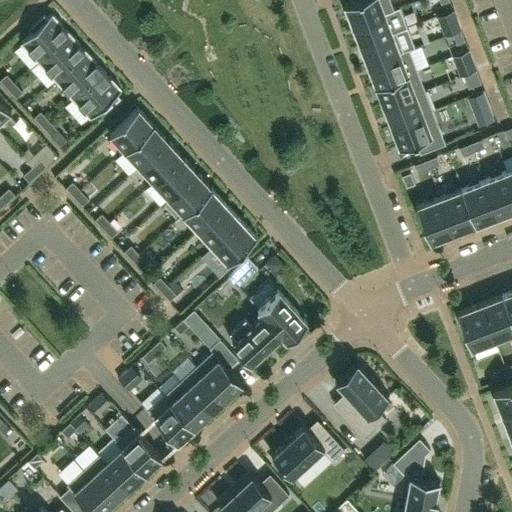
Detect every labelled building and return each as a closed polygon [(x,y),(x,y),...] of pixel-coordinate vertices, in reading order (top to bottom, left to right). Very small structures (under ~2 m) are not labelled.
[(352,0),(344,3),(352,25),(385,13),(394,9),(389,0),(352,0)] [(51,13),(46,17),(44,14),(30,27),(32,30),(21,41),(38,60),(69,32),(51,13)] [(392,32),(385,13),(352,25),(360,45),(392,32)] [(456,18),(447,21),(452,32),(460,29),(456,18)] [(460,29),(452,32),(456,43),(465,40),(460,29)] [(69,32),(38,60),(55,79),(86,51),(69,32)] [(399,52),(392,32),(360,45),(367,64),(399,52)] [(367,64),(375,84),(374,85),(416,69),(408,48),(399,52),(367,64)] [(469,49),(452,55),(459,75),(463,74),(476,69),(469,49)] [(86,51),(55,79),(73,97),(103,69),(86,51)] [(103,69),(73,97),(90,116),(102,106),(104,109),(118,96),(116,93),(121,88),(103,69)] [(375,85),(383,105),(424,89),(416,69),(374,85),(374,86),(375,85)] [(463,74),(468,87),(481,82),(476,69),(463,74)] [(0,78),(0,80),(8,89),(14,82),(6,73),(0,78)] [(16,97),(22,91),(14,82),(8,89),(16,97)] [(383,105),(391,125),(432,109),(424,89),(383,105)] [(0,118),(9,110),(10,111),(11,111),(0,98),(0,118)] [(123,150),(154,122),(153,122),(152,123),(137,107),(109,132),(124,149),(123,150)] [(475,112),(480,125),(494,120),(488,107),(475,112)] [(399,146),(414,140),(420,153),(445,142),(432,109),(391,125),(399,146)] [(33,117),(42,126),(48,119),(40,110),(33,117)] [(57,128),(48,119),(42,126),(50,135),(57,128)] [(153,124),(154,123),(154,122),(123,150),(124,150),(125,149),(139,165),(167,139),(153,124)] [(511,126),(503,130),(507,138),(511,135),(511,126)] [(470,142),(473,151),(484,147),(481,138),(470,142)] [(182,155),(167,139),(139,165),(154,181),(182,155)] [(459,147),(462,155),(473,151),(470,142),(459,147)] [(197,172),(182,155),(154,181),(169,197),(197,172)] [(425,160),(428,168),(439,164),(436,155),(425,160)] [(47,165),(40,158),(31,166),(38,173),(47,165)] [(414,164),(417,173),(428,168),(425,160),(414,164)] [(29,181),(38,173),(31,166),(22,174),(29,181)] [(511,185),(506,170),(484,179),(498,215),(511,209),(511,185)] [(212,186),(211,187),(197,172),(169,197),(183,212),(182,213),(182,214),(212,186)] [(408,172),(399,176),(404,187),(413,184),(408,172)] [(461,186),(476,224),(476,223),(498,215),(484,179),(462,187),(461,186)] [(65,187),(73,196),(80,190),(72,181),(65,187)] [(212,186),(182,214),(183,213),(197,229),(225,203),(211,187),(212,186)] [(439,196),(453,232),(475,223),(475,225),(476,224),(461,186),(461,187),(461,188),(439,196)] [(15,194),(9,187),(0,195),(6,202),(15,194)] [(82,205),(88,198),(80,190),(73,196),(82,205)] [(416,204),(415,204),(430,242),(431,242),(430,240),(453,232),(439,196),(417,205),(416,204)] [(212,244),(240,219),(225,203),(197,229),(212,244)] [(94,219),(103,228),(109,221),(101,212),(94,219)] [(255,235),(240,219),(212,244),(227,260),(226,261),(226,262),(256,234),(255,235)] [(118,230),(109,221),(103,228),(111,237),(118,230)] [(124,250),(132,259),(139,253),(130,244),(124,250)] [(140,268),(147,262),(139,253),(132,259),(140,268)] [(248,257),(228,276),(237,286),(257,267),(248,257)] [(153,282),(161,291),(168,285),(160,276),(153,282)] [(176,294),(168,285),(161,291),(169,300),(176,294)] [(130,308),(143,298),(135,287),(121,296),(130,308)] [(263,314),(281,334),(287,340),(307,322),(277,290),(257,308),(263,314)] [(502,293),(511,319),(511,290),(503,294),(503,293),(502,293)] [(480,303),(494,338),(511,331),(511,319),(502,293),(501,293),(502,294),(480,303)] [(457,310),(456,310),(471,349),(472,348),(471,347),(494,338),(480,303),(457,311),(457,310)] [(250,363),(281,334),(263,314),(251,325),(245,319),(231,332),(236,338),(232,342),(250,363)] [(189,325),(182,318),(173,326),(180,333),(189,325)] [(7,339),(20,327),(13,320),(0,332),(7,339)] [(212,350),(229,367),(238,358),(220,338),(209,347),(212,350)] [(159,339),(151,348),(157,354),(166,346),(159,339)] [(33,367),(48,359),(40,343),(25,352),(33,367)] [(148,362),(157,354),(151,348),(142,356),(148,362)] [(196,365),(225,397),(242,383),(243,383),(229,367),(212,350),(196,365)] [(388,395),(357,360),(335,381),(347,394),(340,401),(339,401),(336,403),(334,401),(333,402),(365,437),(385,417),(376,407),(388,395)] [(143,377),(131,364),(116,377),(128,390),(143,377)] [(186,387),(209,412),(225,397),(196,365),(179,380),(186,387)] [(493,371),(496,379),(508,375),(504,366),(493,371)] [(511,382),(493,390),(502,414),(511,409),(511,382)] [(186,387),(171,400),(194,426),(209,412),(186,387)] [(112,401),(102,390),(88,403),(98,414),(112,401)] [(147,409),(177,442),(193,427),(194,428),(195,427),(194,426),(171,400),(165,393),(147,409)] [(511,409),(502,414),(510,436),(511,435),(511,409)] [(79,413),(70,422),(76,428),(79,432),(88,424),(79,413)] [(76,428),(70,422),(61,430),(67,437),(76,428)] [(5,423),(0,427),(0,429),(14,445),(20,438),(5,423)] [(161,456),(132,424),(114,440),(121,447),(144,472),(145,473),(146,472),(145,471),(161,456)] [(276,458),(273,461),(284,474),(287,471),(292,476),(292,475),(321,448),(332,460),(344,448),(326,429),(316,438),(303,424),(303,425),(293,435),(292,435),(283,444),(272,454),(272,453),(271,454),(276,458)] [(433,450),(420,436),(394,461),(405,473),(408,470),(412,475),(404,511),(435,511),(442,482),(424,478),(428,454),(433,450)] [(144,472),(121,447),(106,460),(129,485),(144,472)] [(373,451),(364,459),(375,470),(384,462),(373,451)] [(37,452),(28,460),(34,467),(43,459),(37,452)] [(113,501),(129,485),(106,460),(100,453),(83,468),(113,501)] [(100,511),(113,501),(83,468),(66,483),(92,511),(100,511)] [(260,482),(251,473),(218,503),(226,511),(251,511),(254,510),(255,511),(268,511),(289,494),(269,472),(260,482)] [(7,478),(0,484),(0,501),(1,502),(17,488),(7,478)]
